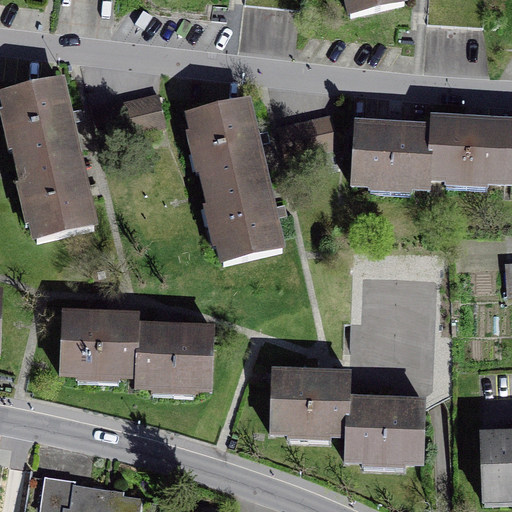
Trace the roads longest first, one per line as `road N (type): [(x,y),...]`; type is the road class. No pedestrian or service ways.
road 1 (residential): [(511,94),(0,41)]
road 2 (tertiary): [(314,511),(164,458),(0,419)]
